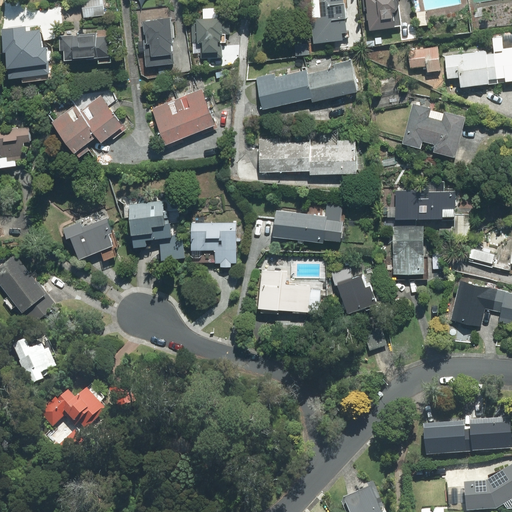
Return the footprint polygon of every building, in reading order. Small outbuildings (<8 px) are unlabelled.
[(81,0),(84,17),(104,15),(102,0),(81,0)] [(343,0),(318,0),(321,18),(311,19),(314,44),(342,41),(342,33),(347,33),(343,0)] [(366,0),(370,30),(401,26),(399,5),(398,2),(398,0),(366,0)] [(223,58),(222,43),(225,43),(225,34),(229,34),(229,18),(196,19),(197,23),(192,23),(193,54),(201,54),(201,59),(223,58)] [(142,22),(146,66),(174,64),(170,19),(142,22)] [(55,79),(52,46),(41,40),(40,31),(25,32),(25,26),(0,29),(3,53),(5,53),(6,69),(8,69),(9,78),(22,77),(22,82),(55,79)] [(64,50),(65,60),(98,58),(98,64),(111,63),(109,36),(97,37),(96,33),(59,36),(60,50),(64,50)] [(494,54),(498,82),(511,80),(511,47),(503,49),(502,36),(492,37),(494,54)] [(296,56),(309,54),(308,45),(295,46),(296,56)] [(427,67),(428,72),(440,70),(438,47),(408,50),(410,69),(427,67)] [(498,82),(494,54),(486,55),(486,51),(445,56),(447,78),(460,77),(461,87),(498,82)] [(334,68),(306,74),(312,99),(312,102),(357,92),(350,61),(334,64),(334,68)] [(274,74),(256,78),(263,109),(312,99),(306,74),(306,71),(275,78),(274,74)] [(191,135),(215,125),(201,90),(177,99),(191,135)] [(101,96),(79,111),(97,137),(101,142),(111,135),(113,138),(126,129),(123,124),(122,125),(101,96)] [(177,99),(152,109),(165,145),(191,135),(177,99)] [(431,108),(413,103),(402,144),(420,149),(423,141),(436,145),(434,152),(454,157),(465,118),(444,112),(444,114),(430,110),(431,108)] [(75,105),(51,122),(74,154),(75,153),(79,158),(90,150),(86,145),(97,137),(79,111),(75,105)] [(28,128),(0,131),(0,165),(0,168),(16,166),(15,160),(21,160),(20,155),(23,143),(30,142),(28,128)] [(310,139),(259,140),(260,172),(310,171),(310,145),(310,139)] [(337,144),(310,145),(310,171),(310,174),(355,173),(355,140),(337,141),(337,144)] [(396,191),(396,219),(454,218),(454,192),(429,192),(429,191),(396,191)] [(170,224),(165,224),(162,202),(129,205),(133,248),(146,247),(145,241),(159,239),(172,238),(172,236),(170,224)] [(323,243),(323,240),(340,242),(343,222),(340,222),(342,207),(327,205),(325,217),(276,211),(273,237),(323,243)] [(80,222),(64,229),(68,239),(71,238),(79,260),(100,252),(104,262),(117,256),(114,249),(119,247),(112,230),(111,231),(106,219),(82,228),(80,222)] [(221,263),(220,268),(231,268),(231,263),(236,263),(236,223),(191,223),(191,262),(215,262),(215,263),(221,263)] [(393,227),(393,274),(409,274),(409,279),(428,279),(428,257),(424,257),(424,227),(393,227)] [(172,238),(159,239),(162,261),(184,258),(182,235),(172,236),(172,238)] [(511,237),(498,247),(494,265),(509,269),(510,263),(511,263),(511,237)] [(15,255),(0,266),(0,284),(10,296),(5,300),(11,308),(16,304),(22,312),(25,309),(36,322),(58,305),(38,280),(36,281),(15,255)] [(337,286),(353,280),(347,265),(330,271),(335,286),(337,286)] [(262,269),(259,308),(319,313),(321,290),(311,289),(311,287),(286,285),(287,271),(262,269)] [(353,280),(337,286),(348,315),(377,304),(370,286),(365,288),(362,277),(353,280)] [(494,310),(498,290),(460,281),(451,319),(481,326),(485,309),(494,310)] [(511,292),(498,290),(494,310),(501,312),(499,322),(511,325),(511,292)] [(370,350),(387,344),(378,316),(361,321),(370,350)] [(25,338),(12,344),(30,385),(44,378),(43,376),(48,374),(46,369),(56,365),(52,357),(55,355),(46,335),(32,342),(34,346),(29,348),(25,338)] [(55,396),(41,409),(54,423),(66,412),(75,423),(79,420),(85,426),(107,406),(102,400),(106,397),(92,381),(75,396),(68,389),(57,398),(55,396)] [(130,384),(110,388),(113,405),(133,401),(130,384)] [(511,437),(510,417),(470,420),(471,429),(473,451),(511,447),(511,437)] [(426,454),(464,451),(463,429),(462,421),(424,424),(426,454)] [(473,451),(471,429),(463,429),(464,451),(473,451)] [(466,503),(467,510),(496,508),(503,503),(511,497),(511,464),(486,480),(465,482),(465,486),(466,503)] [(349,511),(386,511),(387,511),(373,480),(368,483),(369,487),(344,498),(349,511)] [(465,486),(447,488),(449,504),(466,503),(465,486)] [(511,506),(511,497),(503,503),(506,508),(511,506)]
